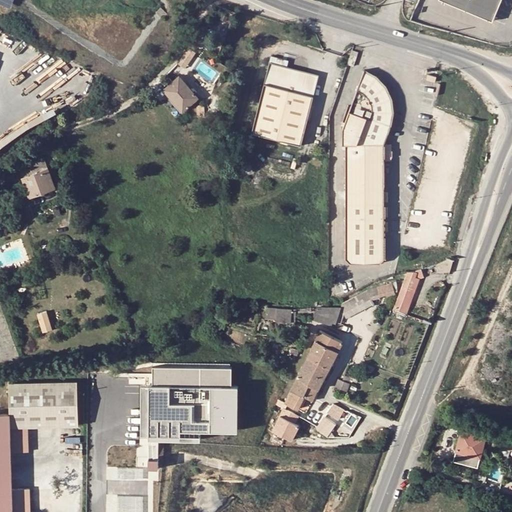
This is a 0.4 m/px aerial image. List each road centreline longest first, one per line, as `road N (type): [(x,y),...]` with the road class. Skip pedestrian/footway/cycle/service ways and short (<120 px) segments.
road 1 (secondary): [(379,511),(473,259)]
road 2 (unclassified): [(197,0),(144,90),(0,163)]
road 3 (secondary): [(278,0),(450,53)]
road 4 (secondary): [(511,139),(473,259)]
